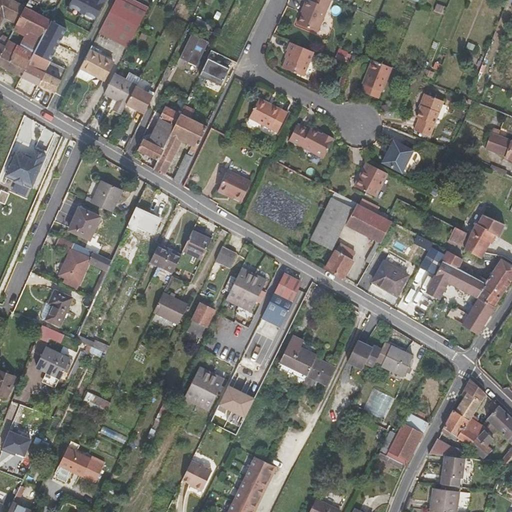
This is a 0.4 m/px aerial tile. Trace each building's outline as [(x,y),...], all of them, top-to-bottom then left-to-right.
[(26,7),(18,2),(13,0),(0,0),(0,56),(5,46),(0,43),(0,26),(4,18),(17,24),(26,7)] [(29,0),(26,7),(17,24),(5,46),(0,56),(0,67),(22,78),(47,29),(51,20),(34,11),(40,0),(29,0)] [(71,0),(68,5),(96,20),(106,0),(71,0)] [(99,33),(128,48),(149,7),(134,0),(115,0),(110,11),(99,33)] [(304,13),(300,24),(319,33),(333,0),(309,0),(310,0),(309,0),(307,0),(304,8),(306,8),(304,13)] [(446,7),(437,4),(434,10),(444,14),(446,7)] [(197,18),(194,24),(197,25),(209,31),(212,26),(197,18)] [(61,37),(47,29),(22,78),(55,94),(61,81),(44,72),(61,37)] [(181,58),(198,66),(209,42),(192,34),(181,58)] [(303,76),(313,51),(290,42),(287,50),(289,51),(283,68),(303,76)] [(113,63),(91,51),(90,50),(86,57),(76,76),(86,82),(98,77),(103,80),(113,63)] [(222,85),(230,67),(208,57),(200,75),(222,85)] [(372,60),(367,71),(369,72),(364,85),(361,92),(379,99),(381,92),(383,92),(392,68),(372,60)] [(418,70),(407,65),(404,72),(412,75),(415,77),(418,70)] [(113,110),(121,115),(126,105),(136,86),(136,85),(127,80),(115,73),(104,94),(112,98),(117,101),(113,109),(113,110)] [(130,75),(127,80),(136,85),(139,79),(130,75)] [(136,86),(126,105),(144,115),(154,95),(136,86)] [(203,94),(192,89),(186,102),(196,107),(203,94)] [(422,105),(417,117),(419,119),(414,130),(430,137),(444,102),(425,94),(421,105),(422,105)] [(108,106),(113,109),(117,101),(112,98),(108,106)] [(259,99),(258,101),(270,107),(271,105),(259,99)] [(287,113),(271,105),(270,107),(258,101),(249,118),(277,132),(287,113)] [(187,154),(192,157),(207,126),(191,118),(196,107),(186,102),(180,114),(174,126),(163,148),(157,161),(153,169),(164,176),(181,139),(192,144),(187,154)] [(166,106),(160,118),(174,126),(180,114),(166,106)] [(160,118),(148,141),(163,148),(174,126),(160,118)] [(289,141),(324,158),(334,138),(322,133),(322,134),(310,128),(308,129),(298,124),(289,141)] [(505,157),(511,160),(511,139),(491,132),(486,147),(497,153),(505,157)] [(163,148),(148,141),(144,139),(138,151),(157,161),(163,148)] [(415,152),(395,141),(391,150),(388,155),(384,164),(404,174),(415,152)] [(31,187),(45,155),(34,150),(30,159),(16,153),(6,175),(14,179),(13,181),(22,185),(23,183),(29,186),(31,187)] [(185,154),(173,181),(180,185),(192,157),(187,154),(185,154)] [(376,197),(388,174),(368,164),(366,163),(354,186),(376,197)] [(495,166),(493,170),(505,175),(507,171),(495,166)] [(218,190),(242,202),(251,183),(228,172),(218,190)] [(102,181),(92,204),(112,212),(122,190),(102,181)] [(192,185),(187,182),(184,187),(189,191),(192,185)] [(310,240),(321,245),(327,233),(338,239),(353,208),(331,198),(319,222),(310,240)] [(346,226),(375,241),(380,243),(392,222),(387,219),(357,204),(346,226)] [(69,231),(90,240),(100,217),(79,208),(69,231)] [(127,227),(136,231),(138,227),(147,231),(154,234),(161,220),(136,208),(130,221),(127,227)] [(504,225),(502,224),(483,215),(478,224),(476,224),(470,234),(465,248),(465,249),(480,258),(484,253),(494,234),(498,236),(504,225)] [(145,235),(147,231),(138,227),(136,231),(145,235)] [(449,239),(461,245),(466,233),(455,227),(449,239)] [(212,239),(193,230),(183,252),(202,260),(212,239)] [(332,250),(338,239),(327,233),(321,245),(332,250)] [(55,247),(69,253),(73,243),(59,237),(55,247)] [(417,237),(415,243),(430,249),(432,243),(417,237)] [(374,246),(369,256),(372,258),(380,243),(375,241),(372,246),(374,246)] [(89,263),(107,271),(112,260),(73,243),(69,253),(59,276),(79,285),(89,263)] [(151,262),(173,273),(182,255),(160,244),(151,262)] [(329,270),(344,278),(353,262),(350,260),(354,253),(340,245),(326,268),(329,270)] [(237,254),(223,247),(216,262),(230,268),(237,254)] [(447,251),(442,261),(458,269),(463,260),(447,251)] [(433,279),(435,275),(442,261),(434,257),(425,274),(433,279)] [(511,264),(501,258),(485,283),(484,284),(502,295),(510,283),(511,280),(511,264)] [(373,282),(397,296),(409,275),(384,261),(373,282)] [(465,273),(458,269),(442,261),(435,275),(449,282),(453,284),(458,287),(465,273)] [(242,268),(226,299),(251,312),(266,280),(242,268)] [(479,297),(495,307),(502,295),(484,284),(485,283),(465,273),(458,287),(469,292),(479,297)] [(266,320),(289,331),(311,288),(283,274),(258,326),(261,328),(266,320)] [(446,288),(449,282),(435,275),(433,279),(432,281),(446,288)] [(440,299),(446,288),(432,281),(427,292),(440,299)] [(49,304),(52,306),(46,320),(60,326),(72,299),(55,291),(49,304)] [(154,313),(173,322),(182,302),(163,292),(154,313)] [(479,297),(468,315),(484,325),(495,307),(479,297)] [(188,304),(182,302),(173,322),(178,325),(188,304)] [(52,306),(49,304),(46,303),(41,314),(43,318),(46,320),(52,306)] [(187,332),(201,339),(215,310),(201,303),(187,332)] [(484,325),(468,315),(456,308),(451,315),(480,332),(484,325)] [(37,338),(48,343),(50,339),(60,343),(64,335),(43,325),(37,338)] [(277,369),(288,374),(301,347),(304,341),(293,336),(277,369)] [(372,348),(359,341),(348,362),(362,370),(365,363),(372,367),(375,362),(381,349),(374,345),(372,348)] [(390,346),(384,343),(381,349),(375,362),(381,365),(390,346)] [(413,356),(390,346),(381,365),(404,376),(406,372),(410,374),(412,368),(408,367),(413,356)] [(37,367),(60,379),(70,359),(46,347),(37,367)] [(307,376),(318,382),(327,386),(336,367),(316,358),(317,355),(301,347),(288,374),(302,381),(305,375),(307,376)] [(225,380),(200,367),(184,398),(209,411),(225,380)] [(17,377),(0,370),(0,394),(9,397),(17,377)] [(313,391),(318,382),(307,376),(302,385),(313,391)] [(479,419),(473,415),(487,395),(486,395),(470,380),(461,396),(464,398),(455,413),(468,422),(465,426),(480,436),(485,430),(486,429),(483,426),(477,423),(479,419)] [(148,384),(140,399),(148,402),(155,387),(148,384)] [(218,407),(244,420),(254,401),(228,388),(218,407)] [(372,390),(366,411),(383,415),(388,395),(372,390)] [(104,416),(110,403),(87,393),(81,406),(104,416)] [(499,406),(493,400),(489,407),(494,412),(499,406)] [(491,424),(511,444),(511,418),(499,406),(494,412),(487,420),(491,424)] [(408,413),(423,420),(426,415),(411,407),(408,413)] [(444,428),(454,436),(470,446),(480,436),(465,426),(468,422),(455,413),(453,412),(444,428)] [(368,413),(365,419),(387,430),(389,424),(368,413)] [(428,423),(423,420),(408,413),(397,434),(387,456),(402,464),(406,465),(414,451),(428,423)] [(491,424),(487,420),(483,426),(486,429),(491,424)] [(127,437),(103,426),(100,433),(123,444),(127,437)] [(452,440),(454,436),(444,428),(441,433),(452,440)] [(33,438),(10,430),(3,447),(26,456),(33,438)] [(494,440),(485,430),(480,436),(470,446),(483,459),(492,450),(488,446),(494,440)] [(400,469),(402,464),(387,456),(397,434),(391,431),(378,457),(400,469)] [(454,448),(437,440),(430,454),(432,455),(444,456),(459,458),(466,450),(454,448)] [(83,475),(90,459),(90,458),(68,447),(60,466),(82,476),(83,475)] [(207,453),(198,448),(189,467),(197,471),(201,473),(200,474),(208,478),(218,458),(216,454),(211,452),(207,453)] [(511,454),(509,452),(500,463),(511,464),(511,454)] [(463,479),(466,459),(459,458),(444,456),(442,476),(461,478),(463,479)] [(256,457),(229,511),(253,511),(275,466),(256,457)] [(103,465),(90,459),(83,475),(96,482),(103,465)] [(510,477),(505,472),(499,478),(506,482),(510,477)] [(461,478),(442,476),(441,486),(442,486),(451,487),(459,488),(461,478)] [(459,496),(459,492),(441,490),(433,489),(430,511),(456,511),(457,509),(458,500),(459,496)] [(311,511),(339,511),(340,511),(317,500),(311,511)] [(8,511),(30,511),(31,511),(13,503),(8,511)]
